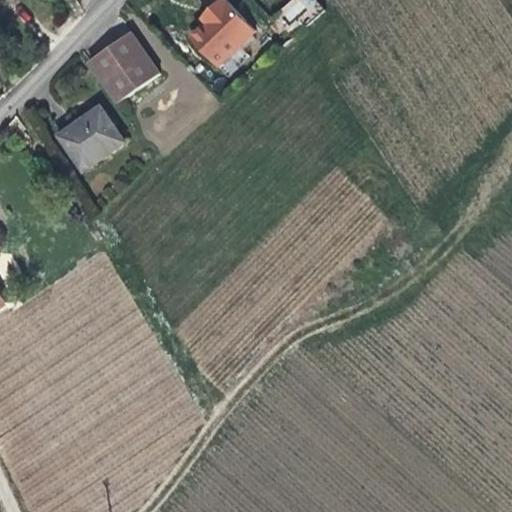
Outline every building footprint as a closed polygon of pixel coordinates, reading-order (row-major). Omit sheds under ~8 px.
[(201,0),(200,0),(152,0),(146,6),(167,30),(201,0)] [(217,0),(182,33),(217,70),(257,32),(226,0),(217,0)] [(302,30),(324,8),(316,0),(290,0),(282,9),(302,30)] [(127,38),(85,68),(115,111),(157,81),(127,38)] [(101,110),(87,122),(60,138),(63,142),(83,174),(126,146),(101,110)]
